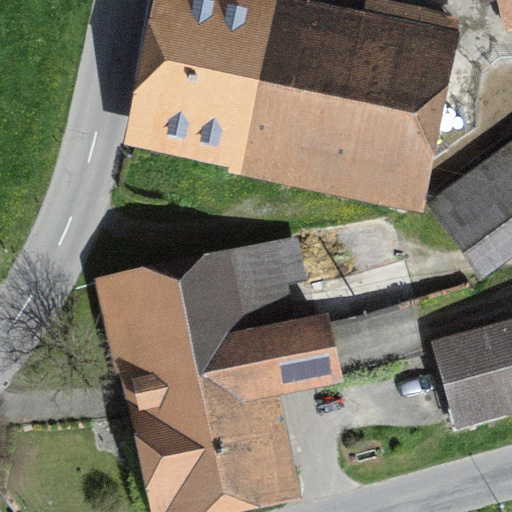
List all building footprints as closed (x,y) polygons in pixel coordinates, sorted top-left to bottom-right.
[(452,37),(274,0),(172,0),(140,152),(415,210),(452,37)] [(511,0),(500,0),(509,38),(511,37),(511,0)] [(511,215),(511,149),(432,200),(462,248),(511,215)] [(278,253),(100,289),(144,511),(209,511),(297,494),(278,403),(345,389),(331,322),(294,329),(278,253)] [(511,334),(449,350),(472,444),(511,434),(511,334)]
